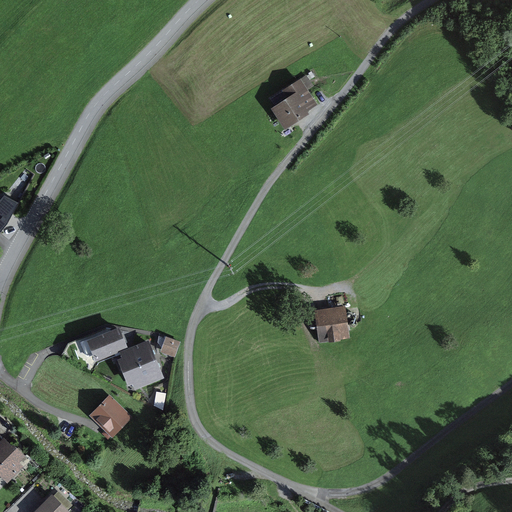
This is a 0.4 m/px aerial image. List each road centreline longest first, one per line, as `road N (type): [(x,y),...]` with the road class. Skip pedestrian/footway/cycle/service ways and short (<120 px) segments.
road 1 (residential): [(430,0),(386,36),(269,179),(229,249),(193,319),(188,371),(195,419),(230,451),(306,493),(348,491),(390,473),(511,378)]
road 2 (residential): [(205,0),(90,117),(5,267)]
